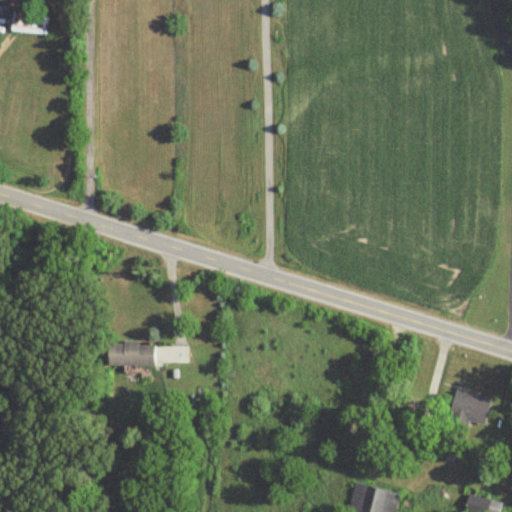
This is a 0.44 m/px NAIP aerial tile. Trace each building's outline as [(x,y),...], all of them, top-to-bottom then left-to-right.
[(14,33),(48,34),(49,16),(15,15),(14,33)] [(157,367),(158,345),(112,345),(112,367),(157,367)] [(489,427),(496,401),(459,391),(441,458),(459,463),(469,422),(489,427)] [(397,511),(401,494),(356,485),(350,511),(397,511)] [(490,511),(493,501),(471,495),(466,511),(490,511)]
